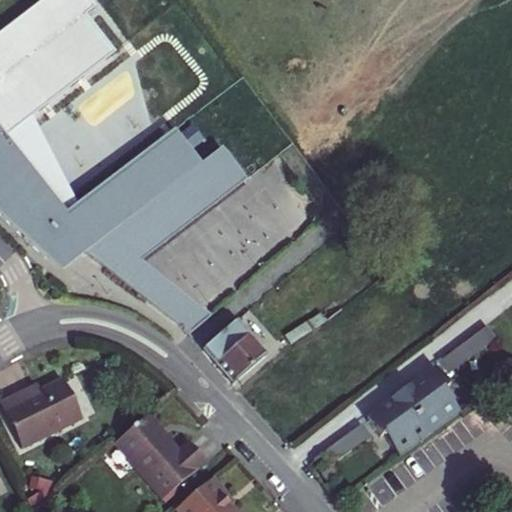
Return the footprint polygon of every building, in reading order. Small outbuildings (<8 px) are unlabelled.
[(44,0),(0,34),(0,124),(10,137),(116,52),(89,13),(101,5),(95,0),(44,0)] [(0,124),(0,210),(39,248),(62,230),(88,250),(105,230),(142,259),(247,177),(223,145),(202,161),(175,126),(67,211),(10,137),(0,124)] [(71,271),(88,250),(62,230),(39,248),(71,271)] [(105,230),(88,250),(185,327),(201,306),(142,259),(105,230)] [(316,270),(295,288),(299,292),(319,275),(316,270)] [(322,278),(319,275),(299,292),(311,306),(305,310),(312,318),(284,343),(289,349),(328,323),(315,308),(340,285),(328,272),(322,278)] [(266,320),(213,364),(232,384),(266,354),(257,344),(274,330),(266,320)] [(490,327),(436,361),(444,374),(498,339),(490,327)] [(498,340),(476,355),(483,364),(485,367),(507,352),(498,340)] [(476,355),(450,373),(456,382),(483,364),(476,355)] [(442,377),(406,403),(436,444),(466,423),(450,400),(456,396),(442,377)] [(0,401),(0,412),(18,448),(77,419),(59,381),(25,397),(23,391),(0,401)] [(436,444),(406,403),(371,428),(377,437),(384,447),(390,443),(405,465),(436,444)] [(111,443),(159,500),(203,463),(186,442),(177,450),(146,414),(111,443)] [(371,428),(349,442),(355,451),(377,437),(371,428)] [(349,442),(328,458),(337,470),(358,454),(355,451),(349,442)] [(174,509),(177,511),(231,511),(218,496),(221,493),(210,479),(174,509)]
